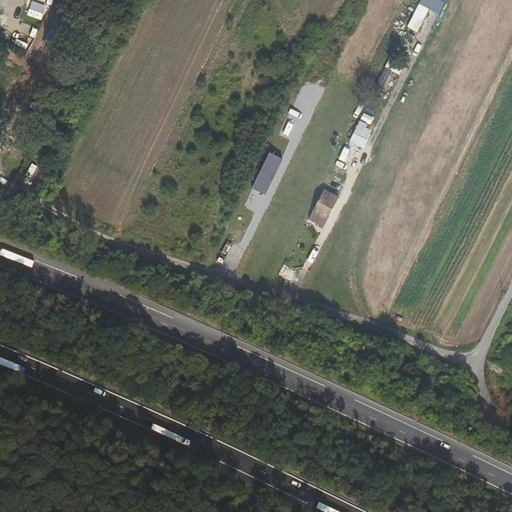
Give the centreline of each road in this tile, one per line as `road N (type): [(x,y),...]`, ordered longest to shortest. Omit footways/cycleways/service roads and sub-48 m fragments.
road 1 (trunk): [(511,484),(0,256)]
road 2 (track): [(470,369),(388,330),(109,242),(20,188)]
road 3 (trunk): [(0,354),(345,511)]
road 4 (unclassified): [(511,298),(470,369),(511,492)]
